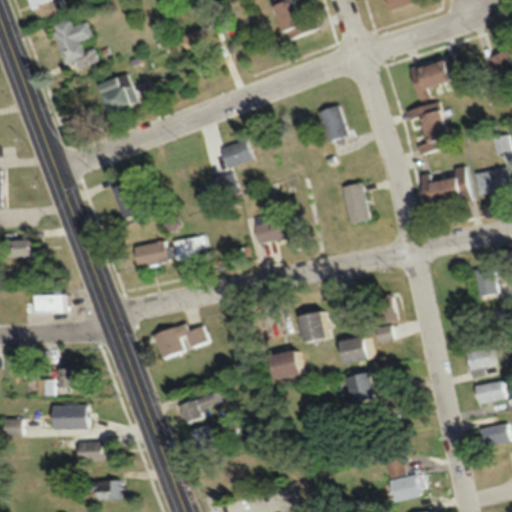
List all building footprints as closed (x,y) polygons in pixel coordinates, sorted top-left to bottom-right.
[(67,12),(62,0),(37,0),(45,20),(67,12)] [(280,0),(292,39),(323,30),(320,19),(310,22),(304,0),(280,0)] [(421,0),(394,0),(398,9),(421,0)] [(94,21),(79,26),(77,19),(58,25),(70,63),(91,56),(86,40),(99,36),(94,21)] [(193,53),(232,40),(226,22),(187,35),(193,53)] [(506,86),(511,83),(511,49),(496,54),(506,86)] [(461,88),(472,84),(461,53),(430,65),(439,89),(458,81),(461,88)] [(145,101),(132,72),(109,82),(122,111),(145,101)] [(439,143),(458,138),(448,100),(413,109),(417,122),(432,118),(439,143)] [(354,135),(346,104),(323,110),(331,141),(354,135)] [(511,133),(496,136),(499,153),(511,150),(511,133)] [(234,166),(263,158),(257,137),(228,145),(234,166)] [(479,198),(473,165),(460,167),(461,177),(438,181),(436,172),(425,174),(431,207),(479,198)] [(511,166),(480,172),(484,194),(511,188),(511,166)] [(0,167),(0,204),(9,205),(8,168),(0,167)] [(119,185),(129,215),(150,208),(136,169),(123,174),(126,183),(119,185)] [(353,223),(375,219),(368,181),(346,185),(353,223)] [(261,242),(309,235),(306,212),(285,215),(284,211),(258,214),(261,242)] [(15,237),(15,254),(42,254),(42,237),(15,237)] [(206,237),(180,237),(180,256),(206,255),(206,237)] [(176,260),(173,239),(140,244),(144,265),(176,260)] [(505,291),(497,264),(476,270),(484,297),(505,291)] [(41,292),(41,310),(79,310),(79,292),(41,292)] [(511,302),(502,305),(505,319),(511,317),(511,302)] [(312,313),(317,341),(343,336),(337,309),(312,313)] [(167,358),(215,342),(210,324),(195,328),(193,321),(159,332),(167,358)] [(350,339),(355,362),(384,357),(379,333),(350,339)] [(502,362),(498,345),(470,351),(475,369),(502,362)] [(317,373),(313,348),(284,353),(288,378),(317,373)] [(94,367),(66,367),(66,385),(94,385),(94,367)] [(355,403),(387,397),(382,371),(350,376),(355,403)] [(43,394),(59,394),(59,378),(43,378),(43,394)] [(511,397),(509,379),(482,384),(485,401),(511,397)] [(238,398),(233,381),(217,385),(219,393),(185,403),(191,422),(209,417),(206,407),(238,398)] [(60,403),(60,426),(96,427),(96,403),(60,403)] [(28,418),(8,418),(8,435),(28,435),(28,418)] [(193,431),(201,453),(220,446),(213,424),(193,431)] [(511,442),(511,424),(489,424),(489,442),(511,442)] [(83,460),(117,460),(117,440),(83,440),(83,460)] [(400,500),(428,493),(422,472),(395,479),(400,500)] [(126,498),(126,479),(85,479),(85,498),(126,498)]
